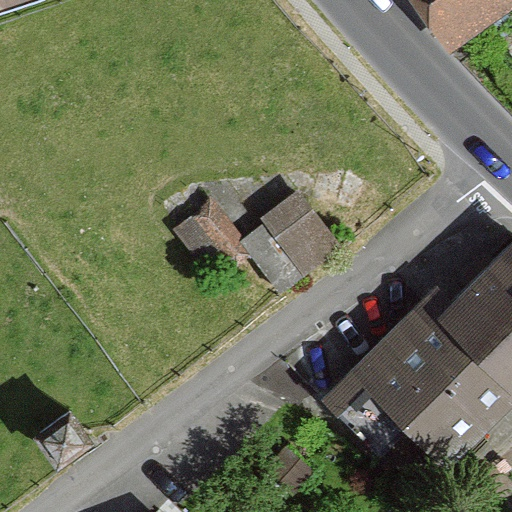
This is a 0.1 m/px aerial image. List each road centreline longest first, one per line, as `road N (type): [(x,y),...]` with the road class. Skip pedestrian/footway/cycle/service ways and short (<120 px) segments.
road 1 (residential): [(501,166),(55,511)]
road 2 (secondary): [(350,0),(501,166)]
